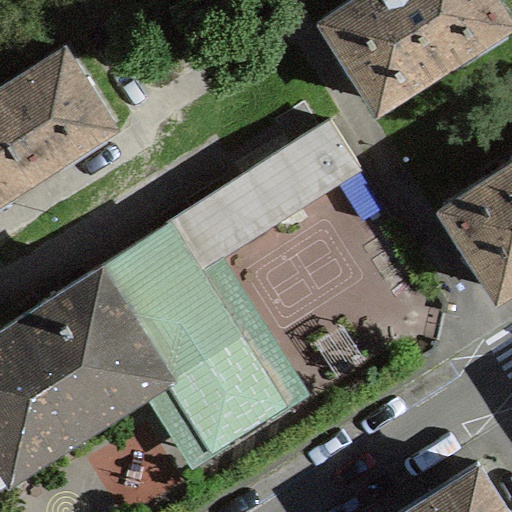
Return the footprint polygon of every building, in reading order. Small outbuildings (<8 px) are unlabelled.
[(499,0),(344,0),(324,13),(379,100),(510,16),(499,0)] [(65,41),(0,82),(0,188),(113,117),(65,41)] [(222,251),(360,163),(331,116),(0,325),(0,476),(146,384),(165,371),(206,437),(211,446),(286,398),(281,390),(212,279),(231,268),(222,251)] [(498,287),(511,278),(511,156),(443,201),(498,287)] [(300,378),(231,268),(212,279),(281,390),(300,378)] [(165,371),(146,384),(187,448),(206,437),(165,371)] [(511,511),(478,459),(392,511),(511,511)]
